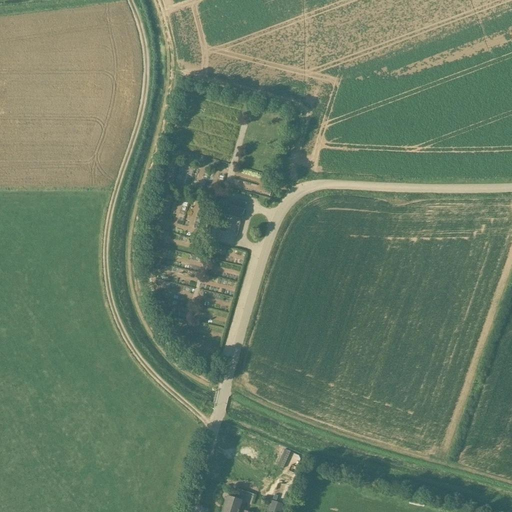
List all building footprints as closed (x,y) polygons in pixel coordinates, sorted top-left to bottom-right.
[(227,204),(224,215),(242,220),(247,203),(235,200),(233,206),(227,204)] [(279,451),(274,463),(293,469),(297,458),(279,451)] [(239,454),(234,469),(257,477),(258,474),(261,466),(265,468),(268,460),(245,452),(243,456),(239,454)] [(244,511),(239,509),(242,500),(227,496),(222,511),(249,511),(244,510),(244,511)] [(268,511),(279,511),(282,503),(270,499),(267,511),(268,511)]
